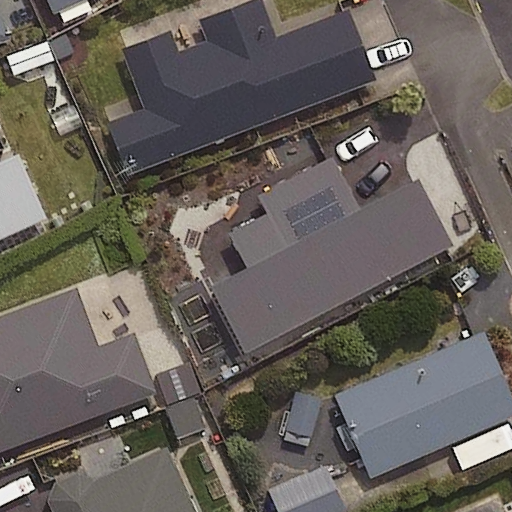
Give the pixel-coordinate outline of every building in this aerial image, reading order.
[(44,0),(53,18),(92,0),(44,0)] [(374,83),(347,11),(275,38),(261,0),(252,0),(197,21),(205,43),(176,54),(168,34),(122,51),(145,112),(109,125),(128,176),(374,83)] [(0,42),(8,39),(0,17),(0,42)] [(45,36),(3,51),(12,76),(54,60),(45,36)] [(0,243),(47,223),(18,156),(0,164),(0,243)] [(418,169),(209,277),(244,345),(453,237),(418,169)] [(96,350),(73,291),(0,318),(0,453),(155,395),(132,336),(96,350)] [(511,419),(511,402),(482,334),(334,398),(369,480),(511,419)] [(321,392),(294,386),(284,430),(311,436),(321,392)] [(192,511),(164,449),(94,481),(75,475),(54,485),(47,506),(50,511),(192,511)]
